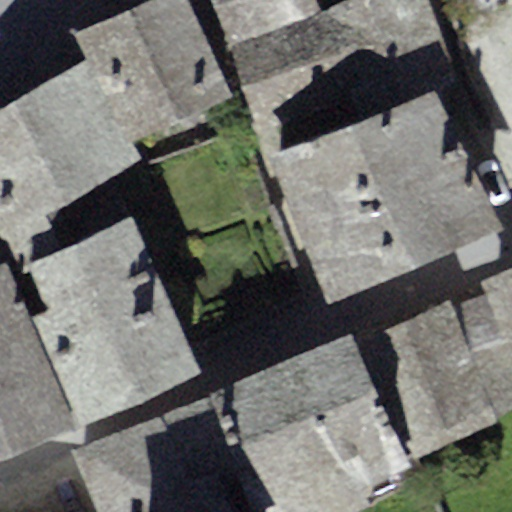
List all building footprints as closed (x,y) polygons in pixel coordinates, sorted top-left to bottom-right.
[(232,98),(186,0),(151,0),(75,35),(87,59),(131,145),(232,98)] [(211,0),(230,46),(319,14),(313,0),(211,0)] [(355,0),(319,14),(230,46),(258,134),(351,100),(356,116),(452,76),(426,0),(355,0)] [(87,59),(4,108),(0,113),(0,245),(7,257),(13,268),(25,262),(132,218),(109,176),(139,160),(131,145),(87,59)] [(436,91),(268,156),(324,305),(505,231),(436,91)] [(132,218),(25,262),(46,312),(153,267),(132,218)] [(29,320),(5,264),(0,265),(0,459),(76,427),(29,320)] [(199,375),(153,267),(46,312),(29,320),(76,427),(199,375)] [(487,298),(453,312),(495,398),(505,416),(511,412),(511,269),(480,283),(487,298)] [(448,302),(354,348),(401,444),(495,398),(453,312),(448,302)] [(354,348),(347,336),(210,398),(241,477),(253,511),(346,511),(372,502),(364,481),(410,463),(401,444),(354,348)] [(210,398),(75,451),(98,511),(227,511),(233,510),(223,484),(241,477),(210,398)]
